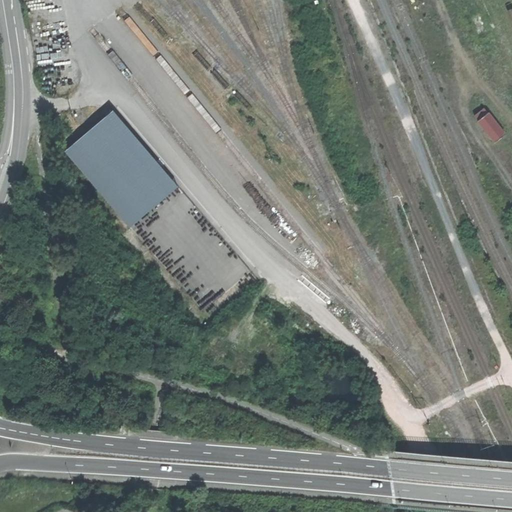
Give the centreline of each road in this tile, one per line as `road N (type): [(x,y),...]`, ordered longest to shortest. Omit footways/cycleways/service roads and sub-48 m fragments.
road 1 (track): [(22,109),(106,97),(132,106),(212,203),(348,338),(407,423),(511,373)]
road 2 (tertiary): [(511,476),(117,444),(0,426)]
road 3 (tertiary): [(0,463),(511,496)]
road 4 (tertiary): [(11,0),(23,92),(15,169),(0,212)]
